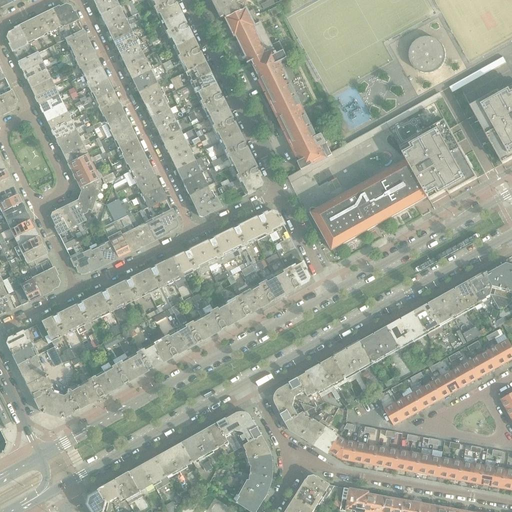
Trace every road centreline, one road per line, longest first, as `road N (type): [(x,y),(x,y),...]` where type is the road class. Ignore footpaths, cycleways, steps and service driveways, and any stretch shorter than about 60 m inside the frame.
road 1 (tertiary): [(329,293),(40,455)]
road 2 (tertiary): [(246,381),(511,235)]
road 3 (residential): [(77,0),(191,234)]
road 4 (tertiary): [(52,490),(246,381)]
road 5 (residential): [(296,461),(511,503)]
road 6 (residential): [(280,191),(187,0)]
road 7 (tertiary): [(511,191),(329,293)]
road 8 (residential): [(77,290),(191,234)]
